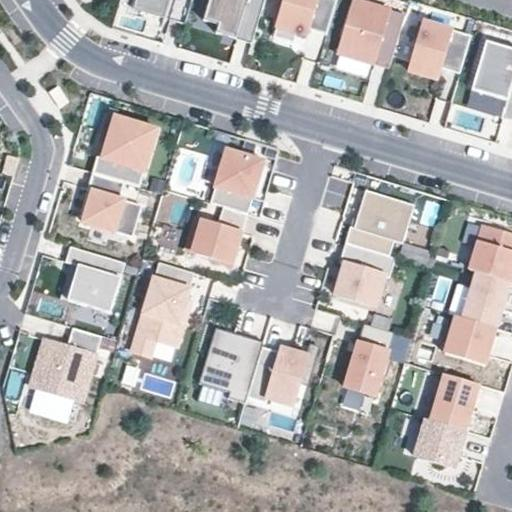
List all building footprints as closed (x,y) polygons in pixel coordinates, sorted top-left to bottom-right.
[(192,0),(135,0),(133,9),(164,18),(169,0),(192,0)] [(216,34),(252,45),(264,0),(210,0),(204,22),(219,26),(216,34)] [(308,30),(327,36),(337,0),(336,0),(285,0),(277,28),(296,34),(306,37),(308,30)] [(175,1),(169,20),(185,24),(191,5),(175,1)] [(338,55),(389,71),(405,17),(355,1),(338,55)] [(440,69),(460,75),(471,36),(424,22),(409,72),(437,80),(440,69)] [(296,34),(277,28),(274,38),(293,43),(296,34)] [(511,48),(488,42),(476,86),(507,95),(501,116),(511,119),(511,48)] [(60,88),(51,94),(60,108),(69,102),(60,88)] [(158,130),(115,118),(103,159),(98,158),(93,174),(125,184),(140,188),(158,130)] [(226,151),(210,204),(247,215),(263,162),(226,151)] [(125,184),(93,174),(80,218),(85,219),(83,224),(133,239),(143,207),(120,200),(125,184)] [(351,228),(346,244),(390,258),(395,242),(403,245),(415,206),(366,191),(355,229),(351,228)] [(232,265),(242,234),(195,220),(186,251),(232,265)] [(511,276),(511,235),(483,227),(470,271),(477,273),(510,283),(511,276)] [(390,258),(346,244),(340,260),(347,262),(337,296),(375,307),(390,258)] [(126,265),(71,248),(66,263),(78,267),(68,302),(111,314),(126,265)] [(190,285),(193,274),(155,262),(129,352),(152,359),(156,343),(180,350),(198,287),(190,285)] [(61,300),(68,302),(78,267),(71,265),(61,300)] [(496,329),(510,283),(477,273),(463,320),(496,329)] [(234,330),(260,337),(266,316),(240,309),(234,330)] [(485,367),(496,329),(463,320),(456,317),(445,355),(485,367)] [(395,334),(358,323),(352,341),(356,342),(342,388),(376,398),(395,334)] [(83,404),(103,338),(73,329),(68,348),(45,341),(30,388),(83,404)] [(262,349),(264,344),(216,330),(210,348),(217,351),(216,356),(208,354),(199,385),(230,394),(228,400),(245,405),(247,399),(262,349)] [(280,354),(262,349),(247,399),(266,405),(268,400),(293,408),(308,357),(282,349),(280,354)] [(466,432),(479,386),(444,375),(431,422),(466,432)] [(244,406),(241,422),(261,426),(265,411),(244,406)] [(454,469),(466,432),(431,422),(426,420),(415,457),(454,469)]
